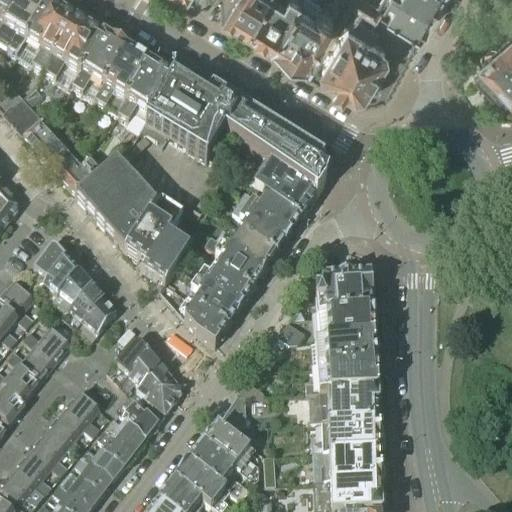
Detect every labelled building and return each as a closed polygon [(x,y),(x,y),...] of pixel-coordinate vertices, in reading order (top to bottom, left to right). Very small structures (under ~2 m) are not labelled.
[(23,0),(0,38),(0,54),(17,65),(47,14),(40,9),(41,7),(40,2),(37,0),(23,0)] [(0,0),(0,38),(23,0),(0,0)] [(224,0),(220,7),(246,24),(260,0),(224,0)] [(260,0),(246,24),(271,39),(294,0),(260,0)] [(294,0),(271,39),(305,60),(332,15),(318,7),(321,1),(318,0),(294,0)] [(358,10),(354,18),(370,28),(383,9),(379,6),(368,0),(350,0),(348,4),(358,10)] [(433,10),(417,0),(382,0),(379,6),(383,9),(420,32),(426,30),(429,23),(428,18),(432,10),(433,10)] [(417,0),(433,10),(438,8),(441,1),(440,0),(417,0)] [(496,0),(490,13),(491,14),(505,28),(511,20),(511,11),(499,0),(496,0)] [(17,65),(43,81),(59,53),(67,51),(73,41),(65,36),(70,28),(61,22),(64,19),(62,16),(60,14),(58,13),(57,12),(55,11),(53,11),(50,11),(48,14),(47,14),(17,65)] [(339,41),(329,56),(330,56),(322,69),(323,76),(335,84),(333,87),(342,92),(344,89),(355,96),(362,94),(363,92),(370,97),(376,96),(381,88),(379,82),(372,78),(385,57),(384,50),(371,43),(378,32),(370,28),(354,18),(347,29),(346,28),(339,41)] [(70,98),(71,96),(103,46),(101,45),(103,43),(102,42),(100,40),(99,38),(97,37),(94,36),(92,35),(90,35),(87,38),(78,33),(77,27),(71,28),(70,28),(65,36),(73,41),(67,51),(59,53),(43,81),(70,98)] [(481,56),(478,58),(486,67),(473,79),(500,109),(511,98),(511,27),(496,43),(494,41),(488,41),(480,49),(480,55),(481,56)] [(71,96),(94,110),(126,60),(127,58),(126,52),(116,47),(111,48),(110,50),(103,46),(71,96)] [(94,110),(117,124),(149,74),(148,73),(148,68),(138,62),(133,65),(126,60),(94,110)] [(117,124),(140,139),(172,86),(171,81),(162,75),(156,76),(155,78),(149,74),(117,124)] [(162,152),(166,145),(185,157),(205,169),(207,166),(207,165),(223,141),(262,168),(315,203),(323,192),(326,183),(316,177),(323,166),(211,96),(211,97),(204,108),(172,87),(173,86),(172,86),(140,139),(141,138),(162,152)] [(0,101),(0,119),(3,123),(22,106),(10,92),(0,101)] [(34,94),(22,106),(3,123),(2,123),(21,144),(41,127),(28,113),(41,102),(34,94)] [(44,126),(55,138),(62,132),(51,120),(44,126)] [(22,146),(50,177),(67,162),(55,149),(61,144),(55,138),(44,126),(33,136),(22,146)] [(73,136),(65,144),(71,150),(79,142),(73,136)] [(50,177),(74,203),(96,182),(84,170),(78,174),(67,162),(50,177)] [(94,172),(100,179),(107,172),(101,165),(94,172)] [(96,226),(104,235),(108,230),(107,228),(115,221),(117,224),(132,210),(131,208),(143,198),(114,166),(107,172),(100,179),(96,182),(74,203),(76,205),(77,204),(85,213),(84,214),(85,216),(86,215),(94,224),(93,225),(95,227),(96,226)] [(246,192),(265,204),(299,227),(300,226),(315,204),(315,203),(262,168),(246,192)] [(0,239),(17,217),(17,211),(8,200),(0,192),(0,239)] [(219,199),(228,205),(287,245),(291,240),(291,239),(299,227),(265,204),(260,213),(243,202),(242,205),(223,193),(219,199)] [(123,258),(124,259),(155,211),(143,198),(131,208),(132,210),(117,224),(115,221),(107,228),(108,230),(104,235),(103,236),(104,237),(106,236),(114,245),(113,247),(116,251),(118,250),(123,255),(122,257),(123,258)] [(136,267),(145,273),(167,243),(181,220),(159,205),(155,211),(124,259),(126,260),(127,258),(137,265),(136,267)] [(247,231),(242,239),(276,261),(284,250),(287,245),(228,205),(226,208),(235,214),(231,220),(247,231)] [(221,239),(215,247),(264,280),(267,276),(266,275),(275,263),(276,263),(275,262),(276,261),(242,239),(236,248),(221,239)] [(167,243),(145,273),(141,279),(164,294),(188,257),(167,243)] [(223,267),(217,276),(251,299),(251,298),(259,286),(260,286),(264,280),(215,247),(214,249),(209,245),(203,254),(223,267)] [(32,292),(24,301),(33,308),(33,307),(34,308),(43,296),(40,294),(65,264),(55,253),(56,252),(55,252),(55,253),(51,252),(50,252),(32,276),(36,279),(28,289),(32,292)] [(78,279),(65,264),(40,294),(43,296),(55,305),(78,279)] [(202,278),(196,288),(239,317),(243,312),(242,311),(251,299),(217,276),(211,284),(202,278)] [(90,293),(78,279),(55,305),(51,310),(66,321),(90,293)] [(315,297),(317,325),(371,320),(371,319),(370,319),(369,303),(368,283),(350,284),(338,284),(338,285),(322,286),(323,297),(315,297)] [(185,306),(186,307),(227,335),(227,334),(235,322),(236,322),(239,317),(196,288),(192,285),(186,295),(190,298),(185,306)] [(0,304),(0,315),(16,328),(25,336),(32,328),(23,320),(33,308),(24,301),(11,291),(0,304)] [(101,306),(90,293),(66,321),(61,327),(75,338),(101,306)] [(113,320),(101,306),(75,338),(90,350),(96,343),(97,342),(113,322),(115,321),(113,320)] [(227,335),(186,307),(179,317),(186,323),(183,327),(196,342),(214,354),(219,347),(218,347),(226,335),(227,335)] [(0,348),(9,356),(16,347),(6,339),(16,328),(0,315),(0,348)] [(298,315),(291,326),(293,327),(303,326),(298,315)] [(317,325),(319,350),(372,345),(373,345),(372,345),(371,330),(371,320),(317,325)] [(304,341),(287,331),(287,330),(277,345),(287,352),(297,351),(304,341)] [(22,349),(31,356),(52,374),(68,353),(69,353),(47,337),(38,348),(28,341),(22,349)] [(307,350),(308,375),(374,371),(372,345),(319,350),(307,350)] [(105,381),(118,394),(147,359),(139,350),(139,349),(131,350),(105,381)] [(5,368),(14,376),(35,393),(52,374),(31,356),(21,368),(12,360),(5,368)] [(133,390),(138,395),(158,371),(147,359),(118,394),(127,403),(131,399),(128,397),(133,390)] [(129,406),(135,412),(142,420),(170,385),(158,371),(138,395),(134,399),(135,400),(129,406)] [(302,399),(314,399),(314,403),(377,399),(374,371),(308,375),(309,390),(302,391),(302,399)] [(0,396),(2,398),(22,415),(24,414),(21,411),(35,393),(14,376),(5,387),(0,382),(0,396)] [(254,380),(247,390),(259,398),(265,402),(272,392),(254,380)] [(170,385),(142,420),(155,433),(179,403),(179,395),(170,385)] [(259,398),(247,390),(237,404),(259,403),(259,398)] [(22,415),(2,398),(0,399),(0,428),(7,434),(22,415)] [(319,413),(320,431),(377,429),(376,412),(377,412),(377,399),(314,403),(315,413),(319,413)] [(78,400),(61,421),(82,437),(91,445),(98,436),(89,429),(98,417),(78,400)] [(120,424),(124,428),(144,448),(155,433),(142,420),(135,412),(129,406),(128,405),(122,411),(123,411),(125,414),(128,417),(121,423),(120,424)] [(222,426),(232,434),(245,434),(244,417),(244,405),(235,405),(221,426),(222,426)] [(61,421),(45,439),(66,456),(75,464),(82,456),(73,448),(82,437),(61,421)] [(144,448),(124,428),(120,433),(119,433),(116,431),(112,427),(103,437),(134,461),(144,448)] [(311,462),(313,462),(377,460),(377,450),(378,450),(378,429),(377,429),(320,431),(320,450),(311,451),(311,462)] [(216,433),(203,450),(234,475),(234,476),(253,491),(258,485),(258,478),(242,465),(248,457),(216,433)] [(244,435),(232,435),(232,438),(251,452),(252,434),(244,435)] [(103,453),(100,458),(122,475),(134,461),(103,437),(96,447),(103,453)] [(45,439),(30,459),(50,476),(60,483),(66,476),(57,468),(66,456),(45,439)] [(188,468),(188,469),(224,497),(224,498),(239,509),(247,499),(228,483),(234,476),(234,475),(203,450),(189,469),(188,468)] [(87,458),(80,466),(111,490),(122,475),(100,458),(95,464),(87,458)] [(30,459),(13,478),(34,495),(43,503),(50,495),(41,487),(50,476),(30,459)] [(316,473),(317,491),(380,489),(379,470),(377,470),(377,460),(313,462),(314,473),(316,473)] [(82,481),(77,487),(100,504),(111,490),(80,466),(74,474),(82,481)] [(174,487),(173,489),(199,508),(203,511),(220,511),(216,508),(224,498),(224,497),(188,469),(174,487)] [(34,495),(13,478),(0,494),(0,500),(14,511),(31,511),(25,506),(34,495)] [(69,480),(58,493),(81,511),(93,511),(100,504),(77,487),(69,480)] [(173,489),(156,510),(159,511),(196,511),(199,508),(173,489)] [(380,489),(317,491),(316,491),(317,511),(380,511),(380,507),(379,507),(379,490),(380,490),(380,489)] [(60,509),(57,511),(81,511),(58,493),(51,502),(60,509)]
